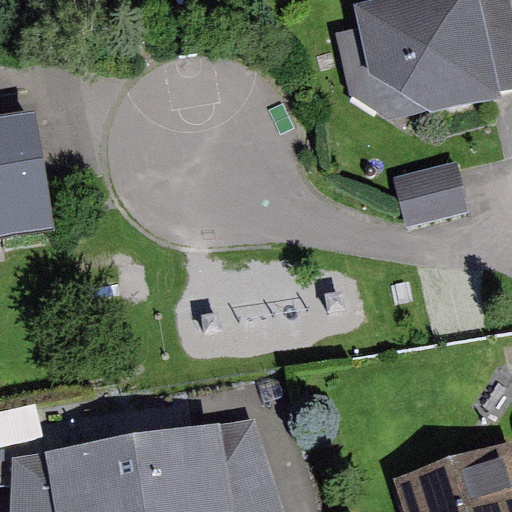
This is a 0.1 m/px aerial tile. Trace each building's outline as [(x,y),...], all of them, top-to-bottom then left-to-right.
[(423,0),(355,15),(359,35),(337,40),(351,101),(391,126),(422,119),(433,125),(503,110),(501,100),(511,97),(511,13),(509,0),(423,0)] [(0,240),(53,233),(37,127),(0,132),(0,240)] [(458,168),(394,183),(406,235),(470,220),(458,168)] [(284,511),(257,425),(13,464),(11,511),(284,511)] [(511,511),(511,451),(395,488),(402,511),(511,511)]
